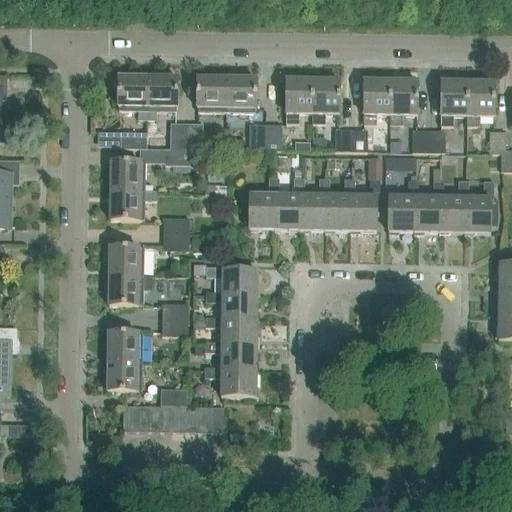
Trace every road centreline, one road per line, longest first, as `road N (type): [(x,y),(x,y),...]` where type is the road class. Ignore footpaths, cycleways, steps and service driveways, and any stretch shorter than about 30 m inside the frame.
road 1 (residential): [(73,43),(74,460),(110,481),(303,483)]
road 2 (residential): [(447,484),(449,287),(305,285),(303,483)]
road 3 (residential): [(511,51),(73,43)]
road 4 (residential): [(303,483),(447,484)]
